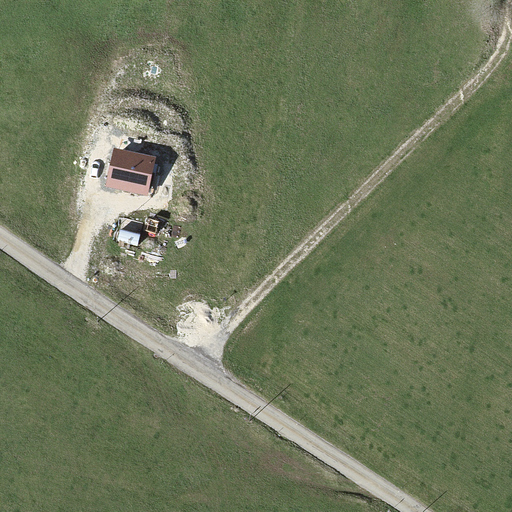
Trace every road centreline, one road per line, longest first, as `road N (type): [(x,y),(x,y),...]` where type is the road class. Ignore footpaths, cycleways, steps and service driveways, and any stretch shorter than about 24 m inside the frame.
road 1 (unclassified): [(0,238),(414,507)]
road 2 (track): [(189,364),(492,66),(505,48),(511,3)]
